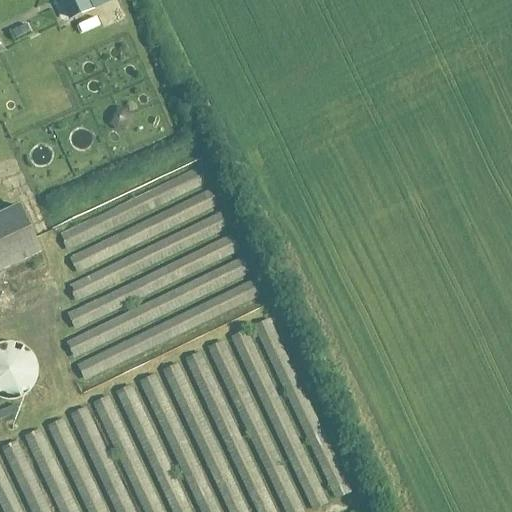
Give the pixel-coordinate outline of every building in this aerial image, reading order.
[(63,0),(72,20),(93,10),(89,0),(63,0)] [(105,73),(112,90),(129,82),(122,65),(105,73)] [(132,111),(117,113),(119,130),(134,128),(132,111)] [(0,272),(41,253),(34,239),(19,207),(0,216),(0,272)] [(36,382),(38,372),(36,363),(31,354),(24,348),(16,344),(6,343),(0,344),(0,399),(6,401),(16,401),(24,397),(31,390),(36,382)]
